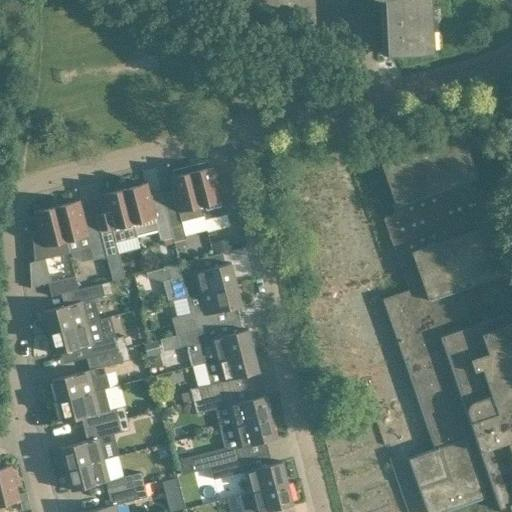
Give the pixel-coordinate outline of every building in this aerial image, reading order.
[(385,0),(388,54),(435,52),(432,0),(385,0)] [(408,454),(424,511),(433,511),(499,493),(505,511),(508,511),(511,511),(511,325),(434,321),(433,316),(434,293),(440,314),(462,307),(455,285),(500,272),(486,224),(472,223),(475,177),(461,129),(406,145),(434,147),(408,154),(406,179),(400,157),(376,156),(408,265),(415,265),(419,280),(428,281),(386,293),(432,447),(408,454)] [(219,183),(214,165),(210,167),(208,161),(190,166),(203,216),(204,220),(226,214),(228,223),(240,220),(232,180),(219,183)] [(163,198),(173,237),(174,241),(186,238),(182,221),(203,216),(190,166),(173,170),(175,175),(170,177),(175,195),(163,198)] [(173,237),(163,198),(152,201),(147,183),(124,189),(133,224),(134,223),(155,218),(160,240),(163,239),(173,237)] [(133,224),(124,189),(103,194),(107,212),(95,215),(106,257),(119,253),(116,242),(137,237),(134,223),(133,224)] [(106,257),(95,215),(84,218),(80,200),(57,206),(69,252),(90,247),(94,260),(106,257)] [(69,252),(57,206),(35,212),(40,230),(33,232),(35,261),(69,252)] [(237,283),(232,263),(203,270),(200,259),(210,257),(210,256),(146,272),(147,276),(163,281),(181,276),(186,297),(199,293),(237,283)] [(79,289),(75,275),(49,282),(52,296),(62,294),(62,293),(79,289)] [(97,308),(95,297),(105,295),(105,296),(113,294),(109,281),(79,289),(62,293),(62,294),(62,295),(71,292),(74,303),(44,311),(49,332),(86,322),(88,322),(85,311),(97,308)] [(214,313),(243,306),(237,283),(199,293),(186,297),(190,312),(172,317),(176,334),(217,324),(214,313)] [(104,336),(100,319),(49,332),(55,354),(84,346),(87,357),(94,356),(127,347),(124,335),(116,337),(115,333),(104,336)] [(220,336),(217,324),(176,334),(179,347),(187,345),(192,365),(205,362),(254,350),(249,329),(220,336)] [(127,347),(94,356),(97,368),(130,359),(127,347)] [(233,379),(260,372),(254,350),(216,360),(205,362),(210,384),(191,389),(194,401),(236,390),(233,379)] [(105,388),(107,384),(105,376),(101,374),(97,375),(91,373),(90,369),(53,379),(58,400),(105,388)] [(110,409),(105,388),(58,400),(64,422),(82,418),(92,415),(94,426),(128,417),(124,405),(110,409)] [(239,402),(236,390),(194,401),(197,414),(228,406),(233,426),(271,416),(266,395),(239,402)] [(277,438),(271,416),(233,426),(220,429),(226,450),(178,462),(181,474),(211,467),(219,464),(238,460),(235,449),(277,438)] [(131,430),(128,417),(94,426),(95,426),(88,428),(91,440),(61,448),(67,468),(104,459),(99,438),(131,430)] [(110,480),(104,459),(67,468),(73,491),(110,481),(113,492),(145,484),(142,472),(110,480)] [(288,482),(283,462),(245,471),(251,491),(251,492),(288,482)] [(214,479),(223,477),(219,464),(211,467),(214,479)] [(11,465),(0,468),(0,505),(20,500),(22,510),(31,508),(27,491),(18,494),(11,465)] [(294,505),(288,482),(251,492),(251,491),(239,494),(242,511),(266,511),(267,511),(294,505)] [(118,511),(116,504),(148,496),(145,484),(113,492),(116,504),(85,511),(118,511)]
